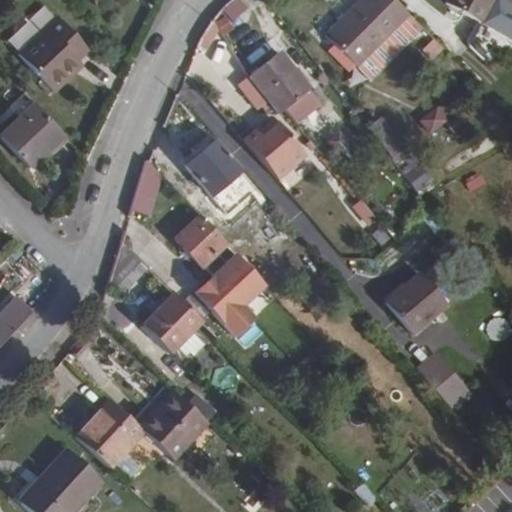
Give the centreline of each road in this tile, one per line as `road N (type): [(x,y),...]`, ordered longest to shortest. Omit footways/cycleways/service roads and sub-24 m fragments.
road 1 (residential): [(71,269),(146,82),(195,0)]
road 2 (residential): [(0,371),(48,316),(71,269)]
